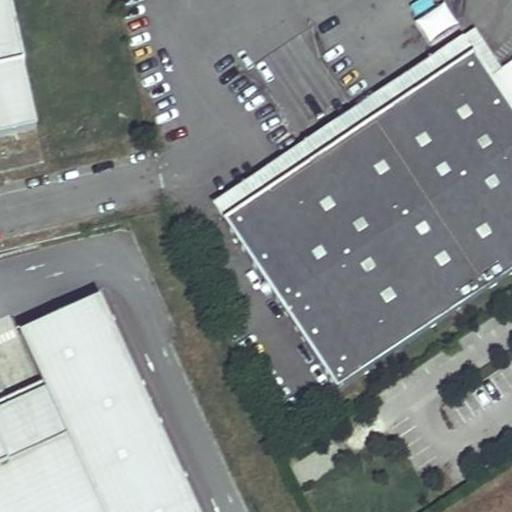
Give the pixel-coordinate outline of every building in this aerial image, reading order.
[(0,0),(0,135),(36,128),(21,65),(24,65),(8,0),(0,0)] [(415,18),(423,41),(454,30),(445,7),(415,18)] [(511,74),(491,43),(479,51),(506,90),(511,85),(511,74)] [(229,218),(342,387),(511,273),(511,99),(506,90),(479,51),(453,68),(229,218)] [(218,202),(229,218),(453,68),(441,52),(218,202)]
